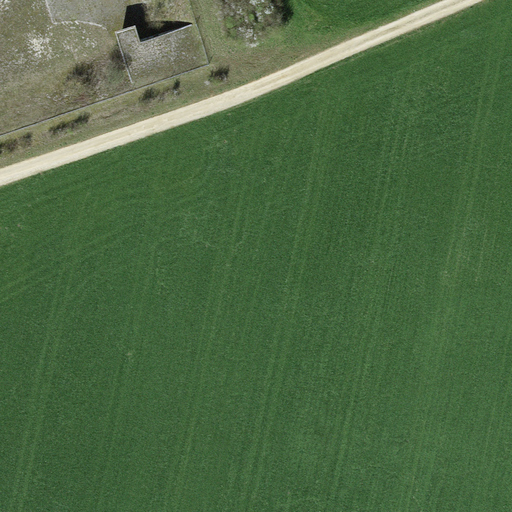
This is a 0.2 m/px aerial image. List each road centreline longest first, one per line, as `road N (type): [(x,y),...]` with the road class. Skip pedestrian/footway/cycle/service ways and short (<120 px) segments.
road 1 (track): [(463,0),(265,85),(0,176)]
road 2 (motorway): [(0,46),(172,0)]
